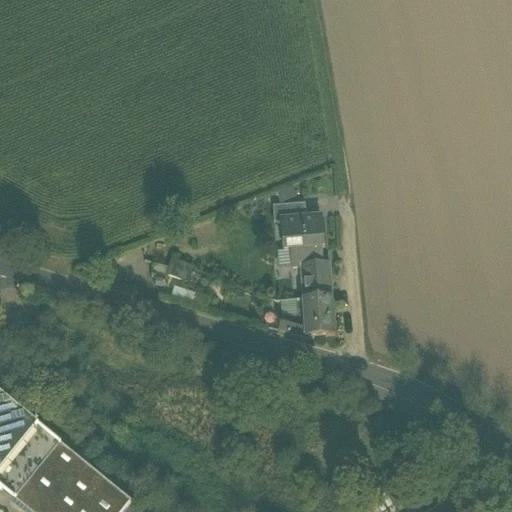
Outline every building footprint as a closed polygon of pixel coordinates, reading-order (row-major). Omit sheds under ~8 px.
[(273,211),(274,227),(281,226),(281,225),(306,223),(305,208),(273,211)] [(301,271),(303,304),(332,302),(330,267),(322,268),(321,252),(323,252),(321,222),(306,223),(281,225),(281,226),(283,255),(291,255),(292,270),(292,271),(301,271)] [(279,271),(292,270),(291,255),(283,255),(278,256),(279,271)] [(168,272),(165,279),(188,288),(195,272),(172,263),(168,272)] [(165,279),(168,272),(158,267),(155,274),(165,279)] [(171,302),(193,309),(196,298),(174,291),(171,302)] [(196,298),(193,309),(206,313),(210,302),(196,298)] [(334,341),(332,302),(303,304),(303,309),(303,316),(305,343),(334,341)] [(281,306),(282,320),(295,323),(295,319),(295,317),(296,316),(298,316),(303,316),(303,309),(297,310),(297,305),(281,306)] [(278,335),(305,343),(303,316),(298,316),(296,316),(295,317),(295,319),(295,323),(282,320),(278,335)] [(0,476),(39,430),(0,398),(0,476)] [(0,476),(0,491),(25,511),(127,511),(128,511),(132,506),(39,430),(0,476)] [(439,511),(459,511),(454,503),(439,511)]
